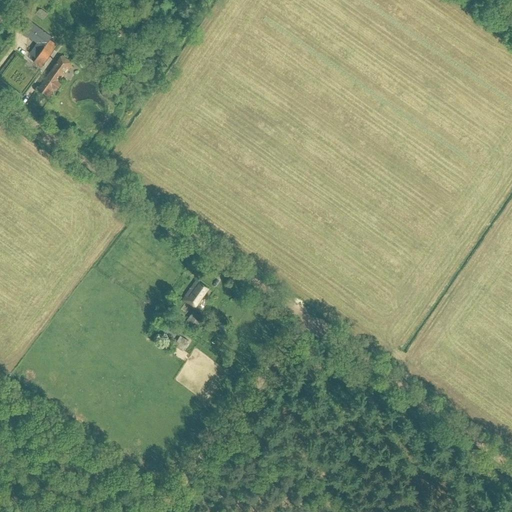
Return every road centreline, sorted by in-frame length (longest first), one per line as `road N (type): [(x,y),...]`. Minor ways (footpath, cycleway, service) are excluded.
road 1 (unclassified): [(0,100),(230,264)]
road 2 (track): [(306,318),(511,465)]
road 3 (track): [(159,511),(306,318)]
road 4 (track): [(199,0),(91,165)]
